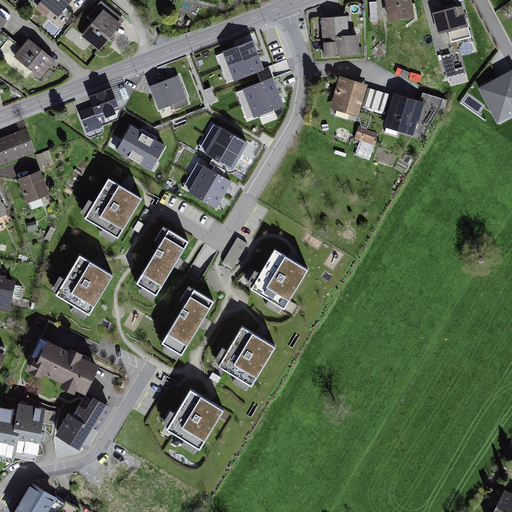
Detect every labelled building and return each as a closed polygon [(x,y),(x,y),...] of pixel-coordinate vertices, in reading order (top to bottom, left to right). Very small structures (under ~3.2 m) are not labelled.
[(70,0),(40,0),(39,1),(54,13),(49,18),(65,31),(75,19),(63,9),(70,0)] [(125,19),(101,0),(100,0),(89,15),(94,19),(81,35),(100,50),(125,19)] [(412,0),(385,0),(388,20),(415,15),(412,0)] [(376,1),(369,2),(370,16),(378,15),(376,1)] [(456,5),(433,11),(439,32),(448,30),(452,42),(472,37),(465,13),(459,15),(456,5)] [(347,15),(321,17),(324,56),(360,53),(358,33),(349,34),(347,15)] [(55,59),(28,37),(21,46),(10,37),(0,49),(0,57),(26,78),(32,71),(40,77),(55,59)] [(253,38),(216,52),(227,82),(264,68),(253,38)] [(454,69),(450,54),(442,56),(448,77),(465,73),(463,67),(454,69)] [(511,68),(478,86),(497,122),(511,114),(511,68)] [(179,74),(150,85),(159,109),(188,99),(179,74)] [(368,82),(340,74),(330,108),(358,116),(368,82)] [(272,77),(236,90),(247,118),(283,104),(272,77)] [(125,83),(113,87),(120,106),(126,104),(130,96),(125,83)] [(112,84),(88,93),(93,105),(101,126),(118,119),(120,110),(119,108),(120,107),(120,106),(112,84)] [(216,101),(211,87),(204,89),(209,104),(216,101)] [(385,115),(391,94),(368,87),(362,108),(385,115)] [(421,99),(394,91),(384,126),(421,138),(440,107),(444,98),(423,91),(421,99)] [(93,105),(78,111),(86,133),(102,127),(101,126),(93,105)] [(247,142),(214,122),(198,150),(231,169),(247,142)] [(165,144),(130,123),(116,149),(150,169),(165,144)] [(377,133),(359,126),(354,139),(360,141),(355,154),(370,159),(375,145),(373,144),(377,133)] [(27,127),(0,137),(0,164),(36,151),(27,127)] [(49,150),(35,155),(40,168),(54,163),(49,150)] [(232,179),(199,160),(183,187),(216,206),(232,179)] [(40,169),(18,177),(27,202),(50,194),(40,169)] [(85,215),(118,234),(141,194),(108,175),(85,215)] [(0,220),(1,220),(0,218),(9,215),(0,192),(0,220)] [(169,226),(136,280),(156,292),(189,238),(169,226)] [(248,243),(237,237),(222,262),(232,268),(248,243)] [(275,245),(250,286),(284,306),(308,265),(275,245)] [(80,251),(56,292),(89,311),(113,270),(80,251)] [(7,275),(0,273),(0,309),(9,312),(16,279),(6,277),(7,275)] [(194,287),(162,339),(182,351),(214,298),(194,287)] [(218,363),(252,383),(276,342),(242,323),(218,363)] [(69,347),(48,337),(39,356),(35,354),(27,369),(42,376),(44,372),(62,381),(60,385),(74,391),(76,387),(85,392),(100,362),(82,353),(83,350),(70,343),(69,347)] [(166,426),(200,446),(224,406),(190,386),(166,426)] [(109,407),(97,400),(95,405),(85,399),(75,418),(69,414),(58,434),(83,449),(109,407)] [(18,407),(0,404),(0,458),(13,461),(14,456),(35,459),(36,452),(38,452),(40,437),(44,438),(45,429),(52,436),(56,411),(44,409),(45,406),(19,401),(18,407)] [(98,478),(91,493),(103,498),(110,484),(98,478)] [(58,511),(66,500),(34,481),(30,482),(11,511),(58,511)] [(511,511),(511,491),(505,487),(492,511),(511,511)] [(78,511),(82,507),(67,498),(66,500),(58,511),(78,511)]
